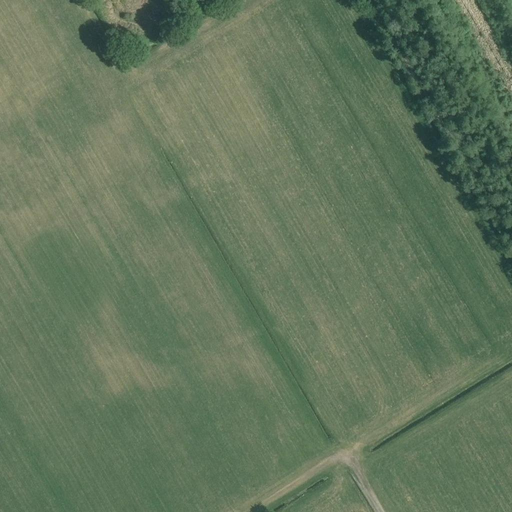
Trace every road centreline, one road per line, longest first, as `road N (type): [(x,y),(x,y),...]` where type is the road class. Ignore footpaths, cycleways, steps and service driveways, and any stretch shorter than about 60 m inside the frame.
road 1 (track): [(511,241),(366,0)]
road 2 (track): [(356,473),(339,456),(249,511)]
